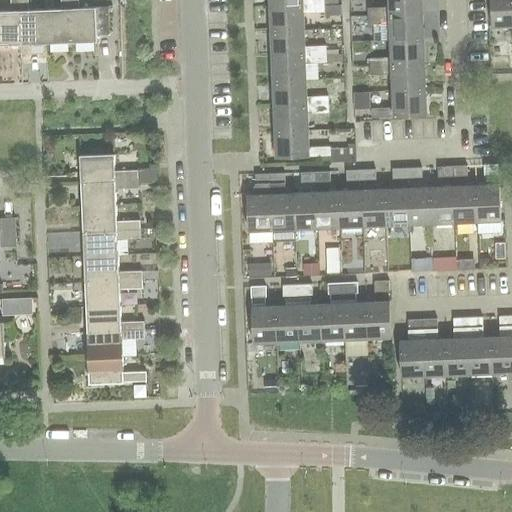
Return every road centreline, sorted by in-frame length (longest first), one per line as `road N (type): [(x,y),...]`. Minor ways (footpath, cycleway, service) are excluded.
road 1 (residential): [(212,450),(196,87)]
road 2 (residential): [(511,470),(212,450)]
road 3 (residential): [(212,450),(0,449)]
road 4 (residential): [(0,92),(196,87)]
road 5 (residential): [(460,144),(456,0)]
